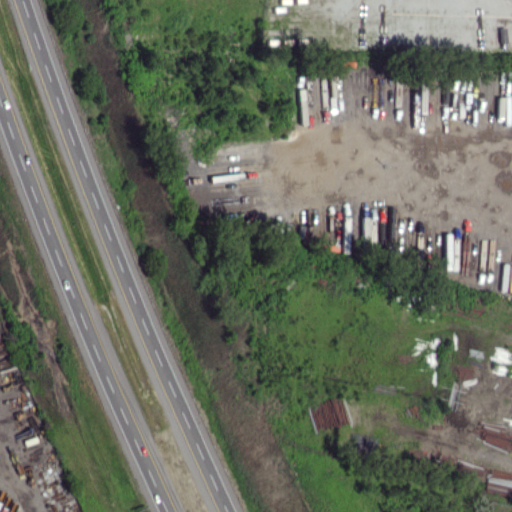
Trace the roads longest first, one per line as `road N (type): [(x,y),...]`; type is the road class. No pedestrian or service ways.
road 1 (motorway): [(226,511),(116,257),(22,0)]
road 2 (motorway): [(0,104),(166,511)]
